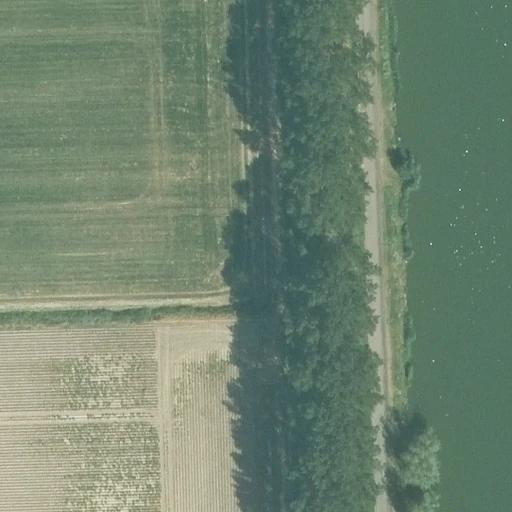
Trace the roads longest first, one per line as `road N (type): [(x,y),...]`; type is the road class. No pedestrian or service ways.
road 1 (unclassified): [(385,511),(365,0)]
road 2 (track): [(289,511),(273,0)]
